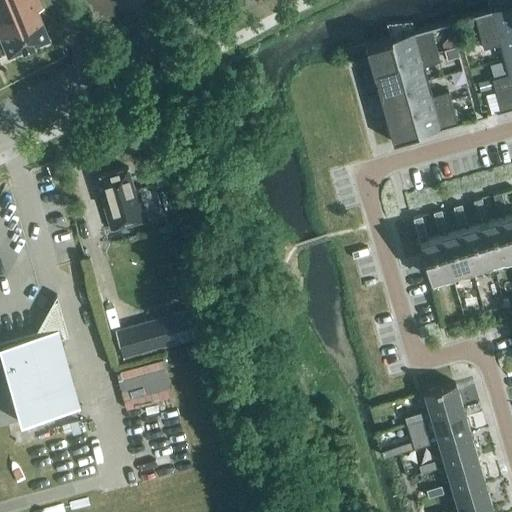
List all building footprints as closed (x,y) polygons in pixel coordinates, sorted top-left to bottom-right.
[(48,39),(37,11),(42,9),(38,0),(0,0),(0,38),(7,56),(48,39)] [(511,4),(474,15),(473,16),(479,39),(481,39),(511,30),(511,4)] [(437,53),(430,28),(365,46),(372,71),(437,53)] [(511,30),(481,39),(479,39),(482,49),(498,45),(502,59),(511,56),(511,30)] [(441,45),(442,50),(454,47),(451,37),(447,38),(441,45)] [(479,39),(468,43),(470,53),(482,49),(479,39)] [(446,60),(458,57),(455,47),(443,50),(446,60)] [(378,95),(424,82),(425,82),(427,81),(423,66),(439,61),(437,53),(372,71),(378,95)] [(493,87),(494,87),(511,82),(511,56),(502,59),(507,75),(491,79),(493,87)] [(425,82),(424,82),(378,95),(385,119),(447,102),(450,101),(448,91),(431,96),(427,81),(425,82)] [(511,82),(494,87),(493,87),(500,113),(511,109),(511,82)] [(450,101),(447,102),(385,119),(392,143),(457,125),(450,101)] [(133,189),(127,168),(98,176),(105,198),(101,199),(109,229),(146,218),(138,188),(133,189)] [(163,184),(154,186),(161,213),(171,210),(163,184)] [(497,213),(506,211),(501,193),(492,195),(497,213)] [(478,219),(486,216),(481,198),(472,201),(478,219)] [(457,225),(466,222),(461,204),(452,207),(457,225)] [(437,230),(446,228),(441,210),(432,212),(437,230)] [(511,214),(500,218),(511,254),(511,214)] [(417,236),(426,234),(420,216),(412,218),(417,236)] [(491,260),(511,254),(500,218),(480,223),(491,260)] [(471,266),(491,260),(480,223),(460,229),(471,266)] [(451,272),(471,266),(460,229),(440,235),(451,272)] [(429,278),(451,272),(440,235),(419,241),(429,278)] [(0,353),(20,423),(79,407),(59,338),(67,335),(56,295),(33,335),(0,344),(0,353)] [(123,359),(199,337),(191,308),(114,330),(123,359)] [(163,356),(116,370),(124,396),(171,382),(163,356)] [(430,417),(461,407),(454,383),(453,384),(423,392),(428,410),(404,417),(406,424),(430,417)] [(437,441),(468,432),(461,407),(430,417),(437,441)] [(444,465),(476,456),(468,432),(437,441),(444,465)] [(413,449),(428,445),(426,437),(411,441),(413,449)] [(451,490),(483,480),(476,456),(444,465),(451,490)] [(420,473),(435,469),(433,461),(418,466),(420,473)] [(474,511),(491,507),(483,480),(451,490),(457,509),(445,511),(474,511)] [(441,486),(425,490),(427,498),(443,493),(441,486)]
